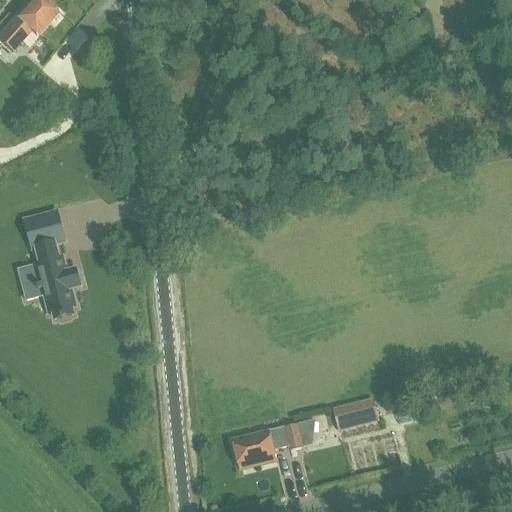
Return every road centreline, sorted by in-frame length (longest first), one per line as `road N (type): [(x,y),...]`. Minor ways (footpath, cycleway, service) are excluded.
road 1 (unclassified): [(184,511),(134,0)]
road 2 (unclassified): [(511,459),(301,511)]
